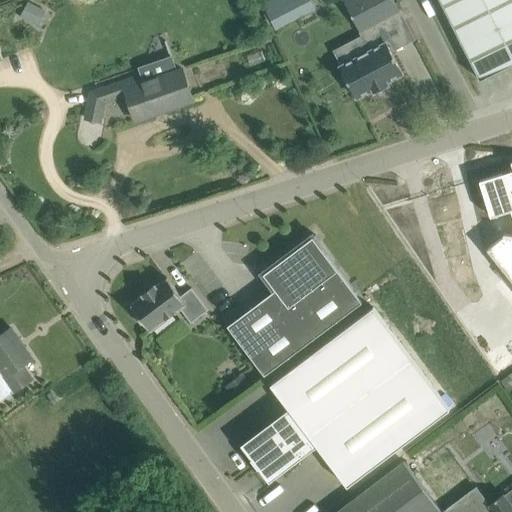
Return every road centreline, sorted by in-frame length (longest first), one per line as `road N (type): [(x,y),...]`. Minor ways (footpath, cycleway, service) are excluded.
road 1 (unclassified): [(48,269),(511,123)]
road 2 (unclassified): [(226,511),(48,269)]
